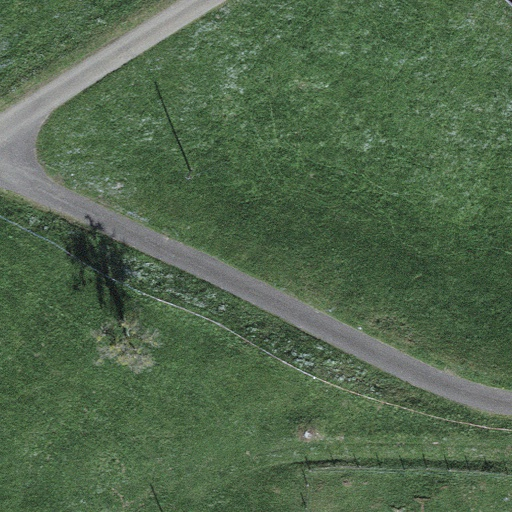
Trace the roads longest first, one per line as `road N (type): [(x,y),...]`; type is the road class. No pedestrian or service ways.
road 1 (track): [(0,162),(419,375),(511,404)]
road 2 (track): [(213,0),(0,135)]
